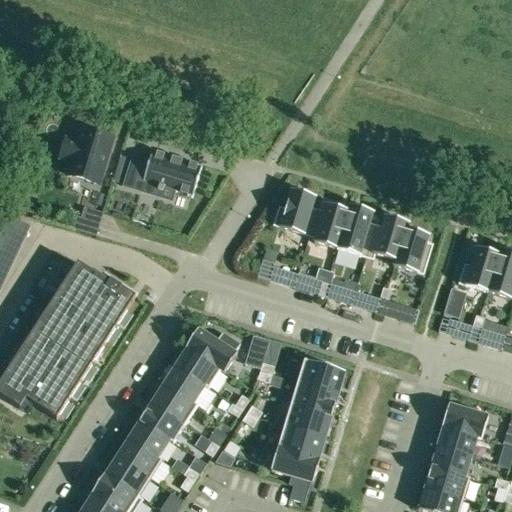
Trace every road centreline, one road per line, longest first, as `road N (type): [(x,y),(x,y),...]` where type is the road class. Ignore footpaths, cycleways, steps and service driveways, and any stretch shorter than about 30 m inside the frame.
road 1 (residential): [(36,511),(195,278)]
road 2 (residential): [(195,278),(440,354)]
road 3 (residential): [(440,354),(392,511)]
road 4 (residential): [(195,278),(269,167)]
